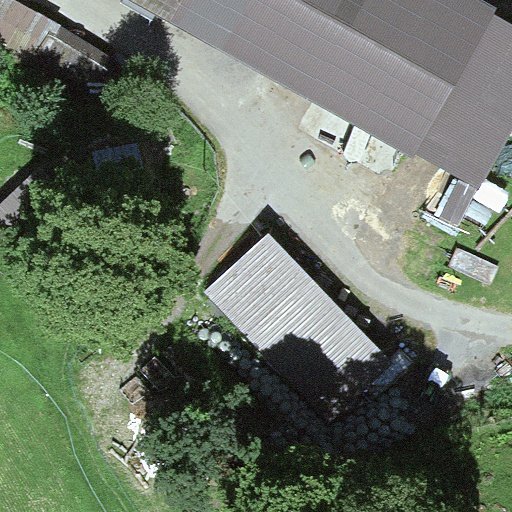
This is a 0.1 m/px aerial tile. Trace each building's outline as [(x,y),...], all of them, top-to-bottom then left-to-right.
[(166,0),(406,134),(475,12),(452,0),(166,0)] [(64,77),(69,67),(66,56),(55,51),(44,54),(39,64),(42,75),(53,81),(64,77)] [(90,92),(95,82),(92,73),(82,68),(72,71),(67,80),(70,90),(80,95),(90,92)] [(121,108),(125,98),(120,89),(110,85),(100,90),(97,100),(102,110),(112,113),(121,108)] [(216,290),(330,405),(380,355),(266,240),(216,290)]
